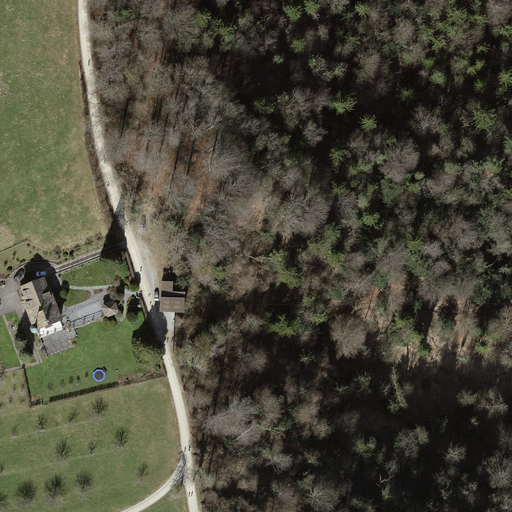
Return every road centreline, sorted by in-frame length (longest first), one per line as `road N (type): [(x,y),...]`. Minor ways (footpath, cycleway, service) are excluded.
road 1 (track): [(83,0),(103,159),(167,358),(194,511)]
road 2 (track): [(130,242),(55,269),(26,268),(7,286),(9,308),(0,311)]
